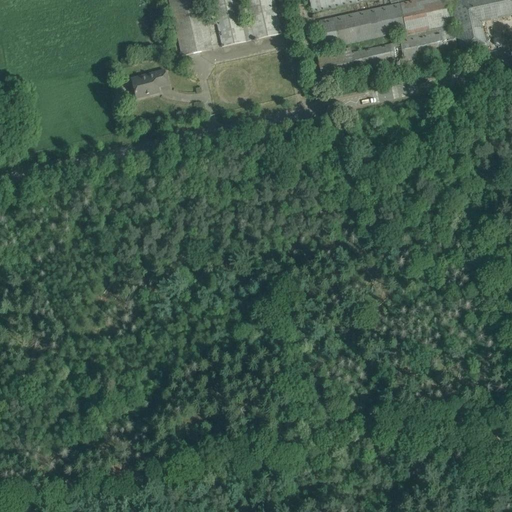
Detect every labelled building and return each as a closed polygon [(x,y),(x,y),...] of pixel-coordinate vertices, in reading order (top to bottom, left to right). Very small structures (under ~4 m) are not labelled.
[(169,0),(182,56),(213,49),(208,27),(217,25),(216,20),(215,17),(206,18),(201,0),(169,0)] [(236,0),(211,0),(215,17),(216,20),(217,25),(222,47),(246,42),(246,39),(242,25),(236,0)] [(245,0),(250,23),(242,25),(246,39),(253,38),(254,40),(282,34),(274,0),(245,0)] [(309,0),(312,13),(371,0),(309,0)] [(399,37),(453,25),(446,0),(419,0),(319,22),(325,49),(399,33),(399,37)] [(511,16),(511,0),(449,0),(460,50),(486,45),(481,23),(511,16)] [(351,54),(350,49),(317,56),(323,84),(360,76),(359,72),(401,63),(402,65),(399,66),(400,70),(420,66),(418,59),(458,50),(454,31),(351,54)] [(169,85),(166,75),(165,71),(131,79),(136,99),(160,93),(158,87),(169,85)]
